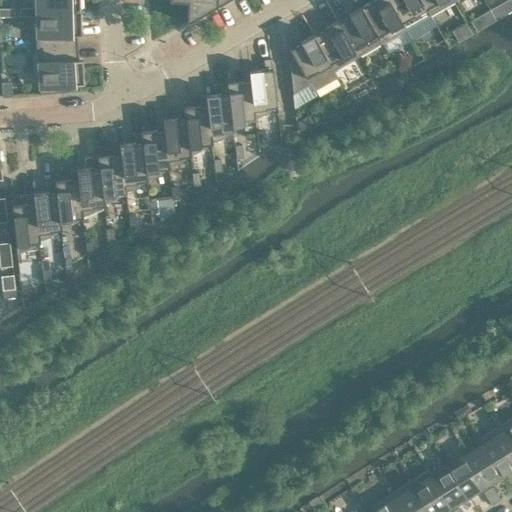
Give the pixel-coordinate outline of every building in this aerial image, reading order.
[(34,0),(35,7),(19,7),(20,16),(35,15),(35,11),(80,10),(79,0),(34,0)] [(186,0),(186,19),(184,20),(185,21),(222,0),(186,0)] [(371,0),(372,1),(362,6),(361,7),(382,42),(405,29),(389,0),(371,0)] [(389,0),(405,29),(429,15),(420,0),(389,0)] [(420,0),(429,15),(453,1),(452,0),(420,0)] [(348,14),(338,20),(364,67),(387,53),(382,42),(361,7),(360,5),(347,13),(348,14)] [(0,16),(14,16),(13,7),(0,7),(0,16)] [(77,26),(80,26),(80,10),(35,11),(35,15),(36,48),(77,46),(77,26)] [(323,26),(324,28),(314,34),(313,34),(334,70),(358,56),(337,20),(338,20),(337,19),(323,26)] [(290,58),(289,58),(293,93),(310,83),(314,90),(338,77),(334,70),(313,34),(314,34),(313,32),(300,40),(300,41),(290,47),(289,46),(288,47),(293,56),(290,58)] [(83,83),(82,66),(78,66),(77,46),(36,48),(39,93),(80,90),(80,83),(83,83)] [(271,58),(263,59),(264,68),(249,70),(254,116),(255,116),(259,115),(263,114),(267,112),(270,110),(273,107),(277,106),(271,58)] [(233,129),(237,128),(241,126),(245,124),(249,122),(252,119),(255,118),(255,116),(254,116),(249,70),(242,71),(243,81),(227,83),(233,129)] [(2,97),(12,96),(10,81),(1,82),(2,97)] [(211,141),(212,141),(216,140),(220,139),(224,137),(227,134),(230,131),(233,131),(233,129),(227,83),(220,83),(221,93),(206,95),(211,141)] [(189,153),(190,153),(194,152),(198,151),(202,149),(205,146),(209,144),(212,143),(212,141),(211,141),(206,95),(199,96),(200,105),(184,107),(189,153)] [(168,165),(173,164),(177,163),(180,161),(184,159),(187,156),(190,155),(190,153),(189,153),(184,107),(177,108),(178,118),(163,119),(168,166),(168,165)] [(308,114),(296,121),(297,129),(312,121),(308,114)] [(147,178),(151,177),(155,175),(159,173),(162,171),(165,168),(169,167),(168,165),(168,166),(163,119),(155,120),(157,130),(141,132),(146,178),(147,178)] [(257,144),(264,143),(263,130),(256,131),(257,144)] [(125,190),(130,189),(134,188),(137,186),(141,183),(144,180),(147,180),(147,178),(146,178),(141,132),(134,133),(135,142),(119,144),(125,190)] [(104,202),(108,201),(112,200),(116,198),(119,196),(122,193),(126,192),(125,190),(119,144),(112,145),(113,155),(98,156),(103,202),(104,202)] [(236,157),(243,157),(242,144),(234,145),(236,157)] [(82,215),(86,214),(90,212),(94,210),(98,208),(101,205),(104,204),(104,202),(103,202),(98,156),(91,157),(92,167),(76,169),(82,215)] [(214,171),(222,171),(220,158),(213,159),(214,171)] [(61,227),(65,226),(69,224),(73,223),(76,220),(79,217),(83,217),(82,215),(76,169),(69,169),(70,179),(55,181),(60,227),(61,227)] [(193,185),(200,184),(199,172),(192,172),(193,185)] [(61,229),(61,227),(60,227),(55,181),(48,182),(49,191),(33,193),(39,239),(43,238),(47,237),(51,235),(54,232),(58,229),(61,229)] [(172,199),(179,198),(177,185),(170,186),(172,199)] [(26,194),(27,204),(11,206),(16,254),(18,253),(18,251),(22,251),(26,249),(29,247),(33,245),(36,242),(39,241),(39,239),(33,193),(26,194)] [(150,213),(157,212),(156,199),(149,200),(150,213)] [(129,227),(136,226),(135,213),(127,214),(129,227)] [(108,240),(115,240),(113,227),(106,228),(108,240)] [(86,254),(93,254),(92,241),(85,242),(86,254)] [(9,242),(0,242),(0,254),(11,253),(9,242)] [(0,266),(12,265),(11,253),(0,254),(0,266)] [(65,268),(72,267),(70,255),(63,255),(65,268)] [(49,268),(42,269),(43,282),(51,281),(49,268)] [(3,299),(15,297),(13,274),(0,276),(3,299)] [(27,283),(20,283),(21,296),(29,295),(27,283)] [(511,417),(502,424),(499,419),(497,420),(511,444),(511,417)] [(495,421),(498,426),(480,437),(484,444),(485,443),(503,473),(511,467),(511,444),(497,420),(495,421)] [(503,473),(485,443),(484,444),(467,454),(486,484),(503,473)] [(450,465),(468,495),(486,484),(467,454),(450,465)] [(433,475),(429,468),(429,469),(426,464),(424,465),(427,470),(411,480),(431,511),(440,511),(451,506),(433,475)] [(468,495),(450,465),(433,475),(451,506),(468,495)] [(394,491),(391,486),(389,487),(404,511),(431,511),(411,480),(394,491)] [(493,486),(484,491),(488,497),(497,492),(493,486)] [(387,488),(390,493),(371,504),(376,511),(404,511),(389,487),(387,488)] [(492,504),(501,498),(497,492),(488,497),(492,504)]
